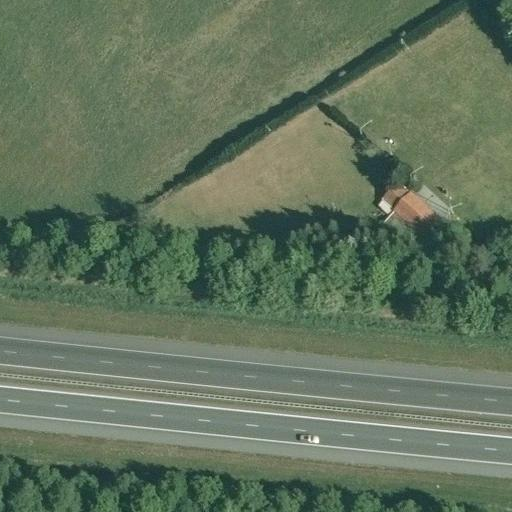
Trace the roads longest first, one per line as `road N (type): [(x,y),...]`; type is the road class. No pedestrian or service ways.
road 1 (motorway): [(511,404),(0,354)]
road 2 (motorway): [(0,403),(511,452)]
